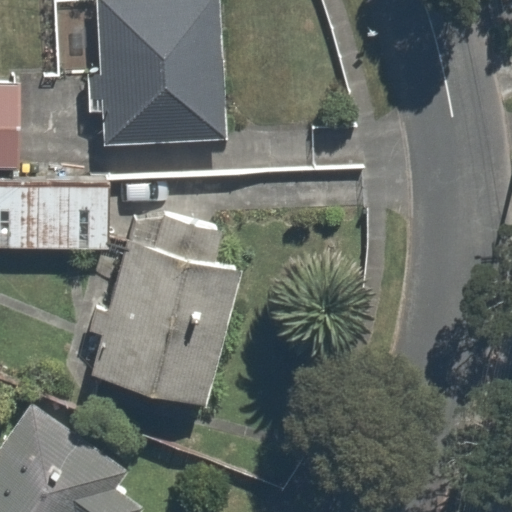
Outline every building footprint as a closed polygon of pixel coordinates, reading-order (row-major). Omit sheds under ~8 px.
[(228,133),(228,0),(102,0),(102,133),(228,133)] [(0,155),(20,157),(23,74),(0,73),(0,155)] [(115,168),(0,166),(0,240),(114,241),(115,168)] [(199,390),(245,252),(134,214),(88,352),(199,390)] [(128,511),(147,486),(127,473),(139,456),(35,383),(0,433),(0,511),(128,511)]
